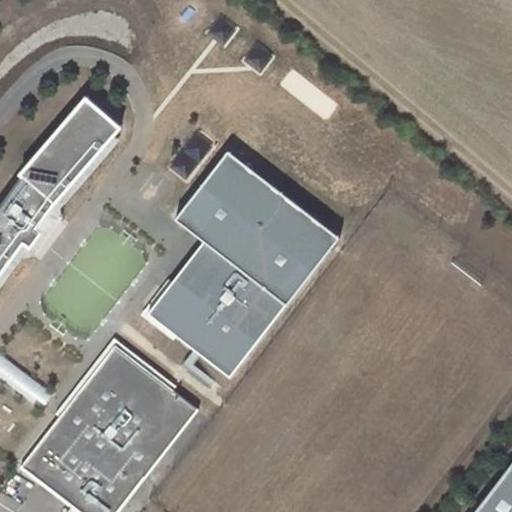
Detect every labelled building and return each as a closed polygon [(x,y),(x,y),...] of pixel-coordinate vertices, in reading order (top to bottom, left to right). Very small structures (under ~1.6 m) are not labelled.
[(0,276),(24,244),(31,249),(42,233),(23,220),(28,214),(43,224),(52,211),(47,207),(51,201),(55,204),(121,128),(86,98),(20,174),(23,177),(0,205),(0,276)] [(149,313),(231,377),(286,305),(339,238),(226,151),(175,220),(204,243),(149,313)] [(115,346),(22,468),(78,511),(118,511),(145,478),(199,410),(115,346)] [(0,382),(41,404),(51,387),(0,360),(0,382)] [(511,511),(511,462),(473,511),(511,511)]
